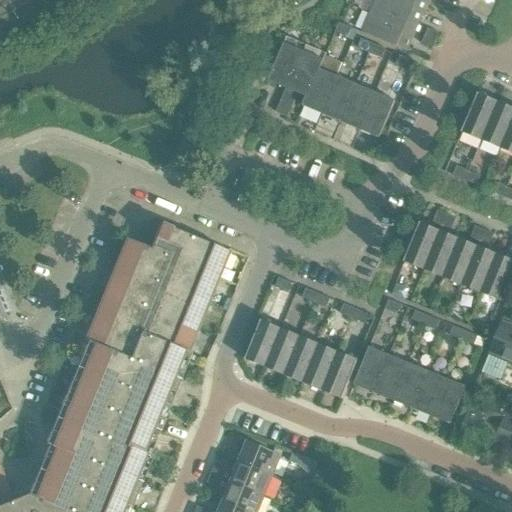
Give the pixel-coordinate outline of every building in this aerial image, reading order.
[(423,14),(389,0),(374,0),(369,13),(415,33),(423,14)] [(389,0),(423,14),(428,0),(389,0)] [(448,11),(451,4),(442,0),(439,0),(437,6),(448,11)] [(406,52),(415,33),(369,13),(361,33),(406,52)] [(347,38),(351,29),(338,24),(334,33),(347,38)] [(435,41),(438,34),(427,29),(424,37),(435,41)] [(432,49),(435,41),(424,37),(421,44),(432,49)] [(369,54),(373,45),(361,39),(357,49),(369,54)] [(306,98),(318,69),(319,70),(323,61),(283,44),(267,82),(285,89),(275,113),(286,117),(296,94),(305,97),(306,98)] [(380,59),(384,50),(373,45),(369,54),(380,59)] [(407,70),(411,61),(399,56),(395,65),(407,70)] [(337,77),(319,70),(318,69),(306,98),(305,97),(301,106),(321,115),(337,77)] [(340,123),(356,86),(337,77),(321,115),(340,123)] [(359,131),(374,93),(356,86),(340,123),(359,131)] [(378,139),(394,102),(374,93),(359,131),(378,139)] [(481,141),(497,104),(477,95),(461,133),(481,141)] [(500,149),(511,120),(511,110),(497,104),(481,141),(500,149)] [(511,154),(511,120),(500,149),(511,154)] [(464,181),(468,172),(456,167),(452,176),(464,181)] [(476,186),(480,177),(468,172),(464,181),(476,186)] [(502,197),(506,188),(494,183),(490,192),(502,197)] [(511,201),(511,190),(506,188),(502,197),(511,201)] [(441,227),(446,215),(437,211),(432,223),(441,227)] [(450,231),(455,219),(446,215),(441,227),(450,231)] [(128,511),(135,494),(129,492),(137,470),(144,473),(150,458),(147,456),(153,443),(146,440),(155,419),(162,421),(173,392),(167,390),(176,367),(182,370),(189,355),(186,353),(191,340),(185,337),(193,316),(200,319),(212,290),(205,287),(214,266),(221,268),(227,253),(152,222),(146,237),(153,240),(149,250),(124,240),(118,256),(125,258),(116,280),(109,277),(97,306),(104,309),(95,330),(89,327),(82,343),(85,344),(79,358),(86,361),(77,383),(71,380),(59,409),(66,412),(57,433),(50,430),(44,446),(47,447),(41,460),(48,463),(39,485),(33,482),(27,496),(13,501),(0,470),(0,511),(128,511)] [(424,270),(439,233),(419,225),(404,262),(424,270)] [(479,243),(484,230),(475,227),(470,239),(479,243)] [(488,246),(493,234),(484,230),(479,243),(488,246)] [(442,278),(457,240),(439,233),(424,270),(442,278)] [(462,286),(477,248),(457,240),(442,278),(462,286)] [(480,293),(495,256),(477,248),(462,286),(480,293)] [(500,301),(511,271),(511,262),(495,256),(480,293),(500,301)] [(287,292),(291,283),(278,278),(274,288),(287,292)] [(313,303),(317,294),(305,289),(301,298),(313,303)] [(325,308),(329,299),(317,294),(313,303),(325,308)] [(396,315),(400,305),(388,300),(384,310),(396,315)] [(351,319),(355,310),(343,305),(339,314),(351,319)] [(363,324),(367,315),(355,310),(351,319),(363,324)] [(423,325),(427,316),(415,311),(411,321),(423,325)] [(435,330),(439,321),(427,316),(423,325),(435,330)] [(265,368),(281,331),(260,322),(245,360),(265,368)] [(511,363),(511,327),(501,323),(481,373),(500,381),(508,362),(511,363)] [(461,341),(464,332),(452,327),(449,336),(461,341)] [(285,376),(300,338),(281,331),(265,368),(285,376)] [(473,346),(477,337),(464,332),(461,341),(473,346)] [(303,383),(318,346),(300,338),(285,376),(303,383)] [(322,391),(337,354),(318,346),(303,383),(322,391)] [(373,394),(388,356),(369,348),(353,386),(373,394)] [(341,399),(357,362),(337,354),(322,391),(341,399)] [(392,401),(407,364),(388,356),(373,394),(392,401)] [(410,409),(426,371),(407,364),(392,401),(410,409)] [(429,417),(445,379),(426,371),(410,409),(429,417)] [(450,425),(465,387),(445,379),(429,417),(450,425)] [(477,402),(480,394),(472,391),(470,399),(477,402)] [(511,410),(481,399),(477,410),(469,407),(456,440),(473,447),(479,433),(495,439),(492,444),(510,452),(511,445),(511,410)] [(270,477),(278,456),(243,442),(235,463),(270,477)] [(298,466),(301,457),(290,453),(287,462),(298,466)] [(262,497),(270,477),(235,463),(227,482),(262,497)] [(219,479),(222,471),(211,467),(208,475),(219,479)] [(216,488),(219,479),(208,475),(205,483),(216,488)] [(241,511),(255,511),(262,497),(227,482),(218,503),(241,511)] [(241,511),(218,503),(214,511),(241,511)]
